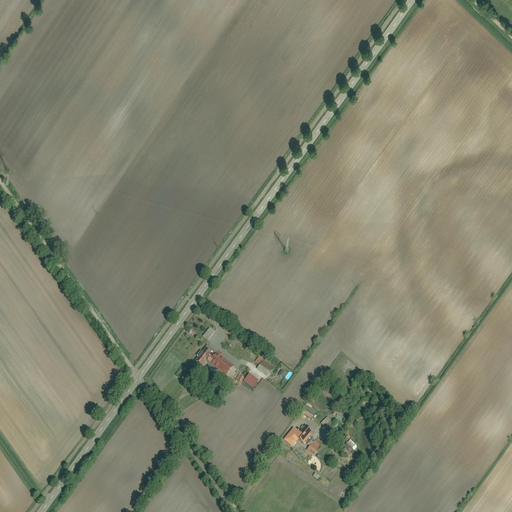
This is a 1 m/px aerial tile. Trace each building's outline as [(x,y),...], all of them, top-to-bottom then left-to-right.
[(210,329),(203,337),(208,341),(215,333),(210,329)] [(207,346),(195,362),(203,368),(208,362),(227,376),(234,366),(207,346)] [(259,357),(255,362),(259,366),(257,368),(268,377),(276,368),(266,359),(265,361),(259,357)] [(250,374),(244,382),(254,389),(260,381),(250,374)] [(239,375),(236,380),(242,383),(244,378),(239,375)] [(308,412),(306,416),(312,420),(319,410),(307,403),(303,409),(308,412)] [(328,415),(322,424),(325,426),(323,429),(331,435),(334,430),(330,427),(335,421),(328,415)] [(294,429),(286,440),(294,446),(299,438),(311,447),(307,452),(314,456),(322,445),(314,440),(313,442),(312,441),(314,438),(311,437),(314,433),(305,426),(300,433),(294,429)] [(351,440),(344,448),(351,454),(358,447),(351,440)] [(326,477),(331,480),(335,475),(330,471),(326,477)]
